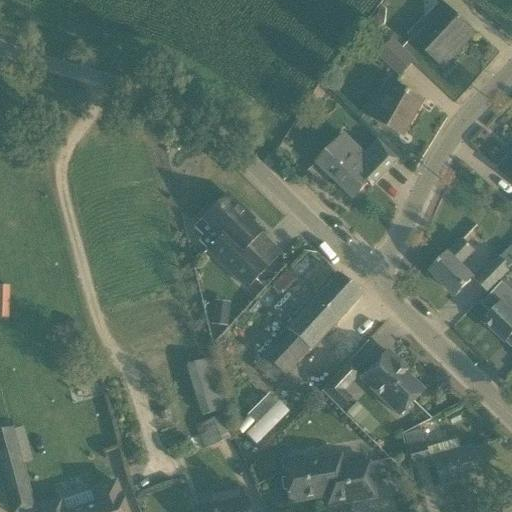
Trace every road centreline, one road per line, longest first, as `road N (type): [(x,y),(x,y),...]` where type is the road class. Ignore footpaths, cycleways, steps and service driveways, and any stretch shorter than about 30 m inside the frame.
road 1 (unclassified): [(374,283),(219,130),(0,50)]
road 2 (residential): [(374,283),(459,123),(511,71)]
road 3 (residential): [(511,422),(374,283)]
